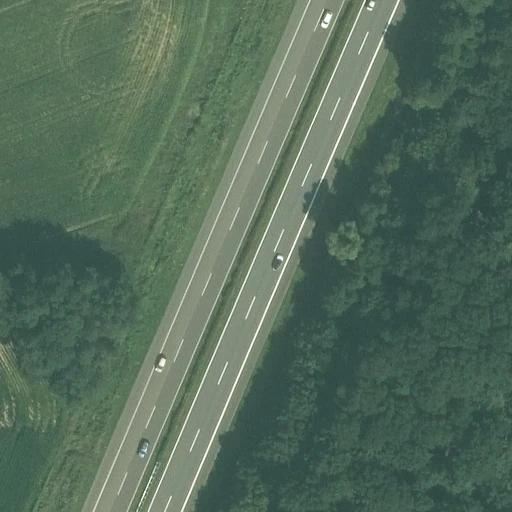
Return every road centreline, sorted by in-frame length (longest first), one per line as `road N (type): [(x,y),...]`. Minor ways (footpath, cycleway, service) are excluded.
road 1 (motorway): [(170,511),(391,0)]
road 2 (motorway): [(316,0),(96,511)]
